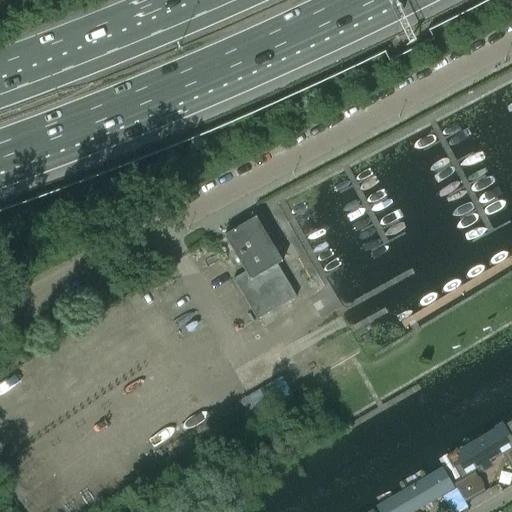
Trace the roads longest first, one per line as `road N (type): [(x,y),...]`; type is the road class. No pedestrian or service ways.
road 1 (unclassified): [(0,310),(511,44)]
road 2 (motorway): [(0,148),(145,94),(354,0)]
road 3 (motorway): [(215,0),(0,86)]
